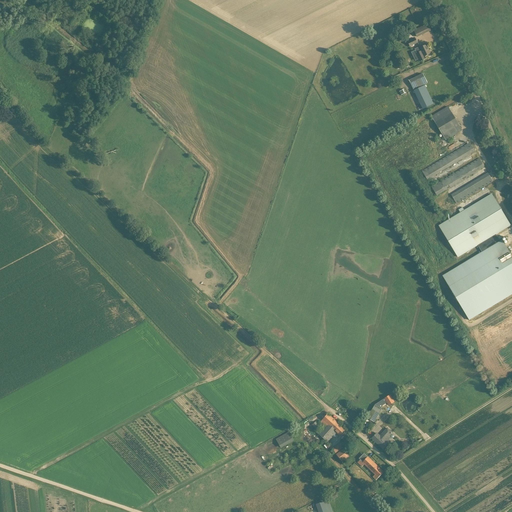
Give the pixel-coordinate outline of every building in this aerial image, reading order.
[(416,36),(426,32),(430,30),(428,24),(414,31),(416,36)] [(408,42),(410,47),(418,43),(416,38),(408,42)] [(430,54),(426,45),(420,48),(419,47),(415,49),(417,53),(416,53),(420,62),(426,59),(424,57),(430,54)] [(409,80),(413,90),(427,83),(423,74),(409,80)] [(414,91),(423,110),(433,104),(425,86),(414,91)] [(448,107),(432,117),(446,140),(462,130),(448,107)] [(427,179),(475,151),(472,146),(470,143),(423,172),(427,179)] [(437,195),(484,167),(482,164),(483,163),(482,163),(479,159),(432,187),(437,195)] [(457,203),(493,181),(491,179),(492,179),(491,178),(488,173),(452,195),(457,203)] [(500,241),(496,234),(510,226),(491,194),(464,210),(462,207),(458,210),(460,212),(438,226),(458,258),(478,245),(482,252),(443,276),(470,320),(511,294),(511,256),(502,240),(500,241)] [(390,395),(384,399),(389,406),(394,402),(390,395)] [(374,405),(367,418),(374,422),(376,419),(381,409),(374,405)] [(328,442),(336,433),(340,436),(345,430),(328,414),(320,422),(324,426),(318,434),(328,442)] [(388,428),(385,431),(380,436),(377,433),(372,438),(383,449),(388,444),(387,442),(391,438),(392,438),(393,438),(394,437),(394,436),(394,435),(391,433),(392,432),(388,428)] [(281,448),(286,445),(281,436),(276,439),(281,448)] [(269,457),(267,454),(271,452),(266,443),(258,448),(265,459),(269,457)] [(340,443),(332,449),(336,453),(343,447),(340,443)] [(336,454),(342,461),(347,457),(347,456),(348,455),(344,449),(336,454)] [(373,477),(376,480),(383,472),(367,456),(362,462),(360,459),(357,462),(362,467),(364,465),(375,475),(373,477)] [(318,511),(332,511),(329,498),(316,502),(318,511)]
